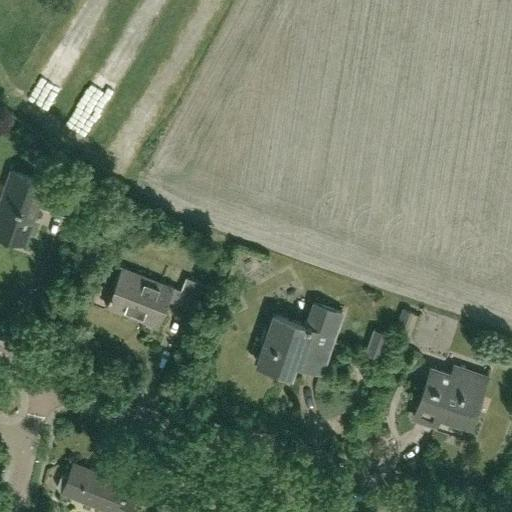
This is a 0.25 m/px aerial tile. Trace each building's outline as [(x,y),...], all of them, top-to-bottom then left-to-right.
[(0,234),(23,242),(45,181),(11,169),(0,199),(0,234)] [(68,206),(76,184),(53,176),(45,198),(68,206)] [(180,289),(120,265),(104,304),(156,325),(167,298),(200,312),(211,286),(185,276),(180,289)] [(306,324),(272,312),(267,328),(263,326),(258,342),(262,343),(255,361),(289,373),(295,358),(320,367),(319,369),(320,370),(341,311),(313,301),(306,324)] [(442,329),(428,322),(430,318),(405,307),(396,327),(437,346),(441,338),(438,337),(442,329)] [(454,364),(451,372),(430,365),(413,414),(435,422),(438,413),(469,424),(486,376),(454,364)] [(74,461),(68,475),(65,473),(62,475),(58,484),(59,488),(63,489),(62,490),(113,510),(111,511),(129,511),(136,497),(121,491),(125,482),(74,461)] [(185,511),(188,506),(164,498),(159,511),(185,511)]
